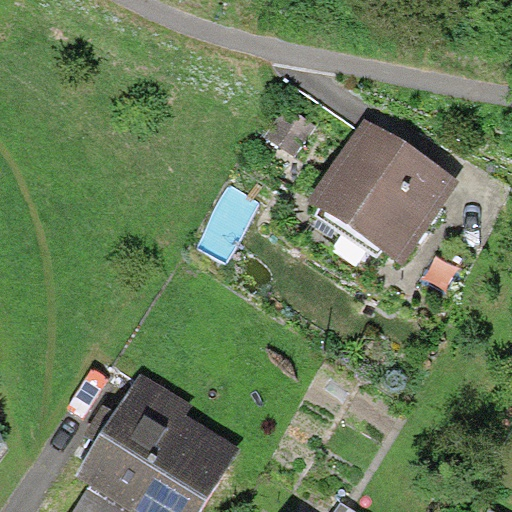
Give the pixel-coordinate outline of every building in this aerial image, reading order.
[(315,127),(286,107),(265,139),(294,159),(315,127)] [(433,225),(459,185),(364,123),(309,206),(404,269),(433,225)] [(193,407),(141,374),(119,409),(75,479),(91,489),(126,511),(202,511),(241,451),(186,417),(193,407)] [(126,511),(91,489),(75,511),(126,511)] [(353,511),(340,503),(334,511),(353,511)]
